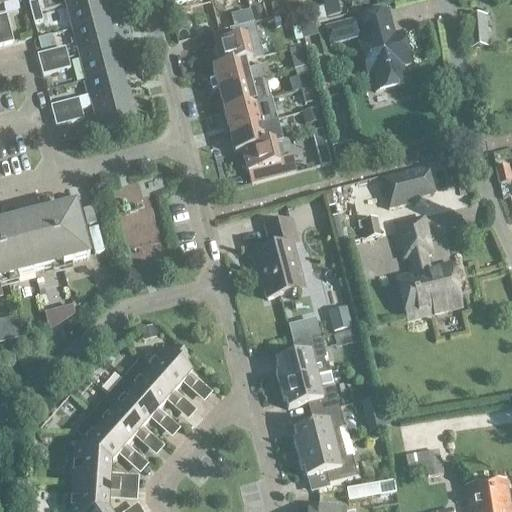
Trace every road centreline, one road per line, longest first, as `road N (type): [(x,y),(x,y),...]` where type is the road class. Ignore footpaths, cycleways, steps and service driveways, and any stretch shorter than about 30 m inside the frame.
road 1 (residential): [(511,250),(476,152),(454,53),(452,0)]
road 2 (residential): [(0,413),(121,314),(212,279)]
road 3 (residential): [(178,142),(142,0)]
road 4 (residential): [(53,178),(21,60),(0,65)]
road 5 (residential): [(212,279),(178,142)]
road 6 (residential): [(53,178),(178,142)]
road 7 (residential): [(243,400),(212,279)]
